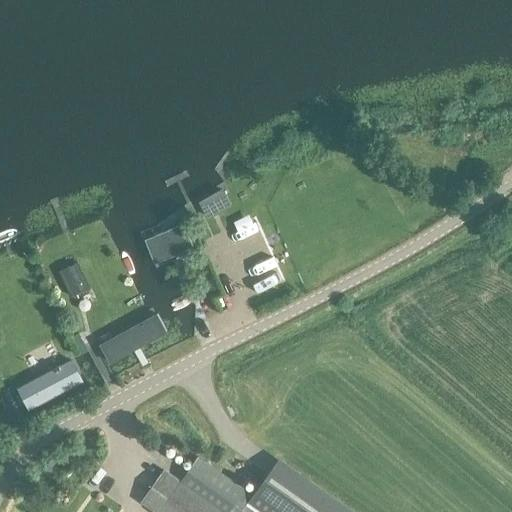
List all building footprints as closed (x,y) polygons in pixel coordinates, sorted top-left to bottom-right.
[(209,219),(232,205),(222,188),(199,201),(209,219)] [(155,263),(166,259),(194,248),(184,224),(164,232),(159,233),(145,239),(155,263)] [(71,296),(92,286),(79,259),(58,269),(71,296)] [(112,339),(64,364),(74,384),(122,359),(112,339)] [(33,384),(43,401),(65,389),(67,389),(57,371),(33,384)] [(356,511),(279,457),(273,466),(252,496),(243,489),(244,488),(199,456),(181,482),(163,470),(142,500),(155,510),(153,511),(356,511)]
